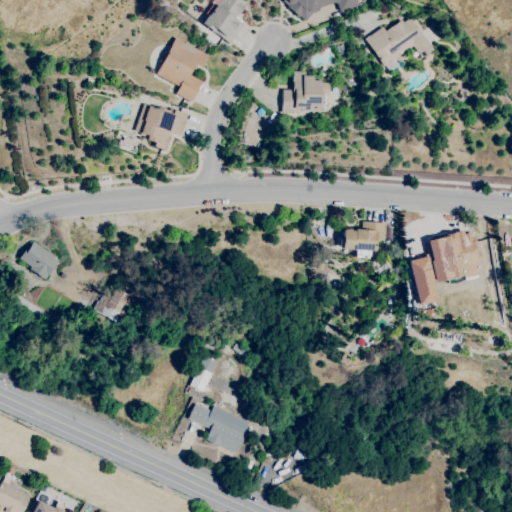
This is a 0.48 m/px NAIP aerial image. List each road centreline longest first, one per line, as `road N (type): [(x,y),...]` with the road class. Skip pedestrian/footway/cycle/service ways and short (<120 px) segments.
road 1 (residential): [(0,215),(210,192),(366,194),(511,208)]
road 2 (tertiary): [(256,511),(0,393)]
road 3 (residential): [(210,192),(218,116),(236,79),(275,36)]
